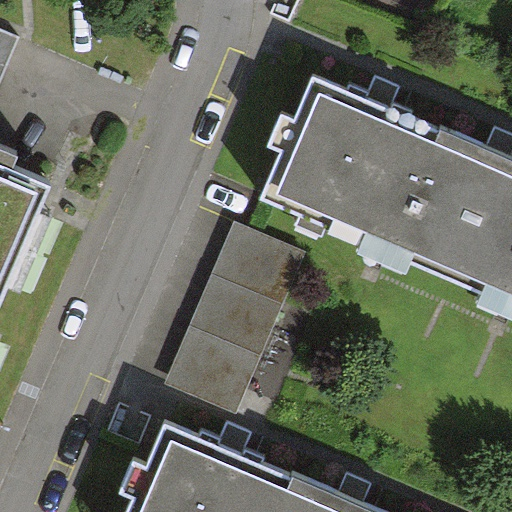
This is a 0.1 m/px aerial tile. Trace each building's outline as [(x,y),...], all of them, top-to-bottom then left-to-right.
[(0,86),(16,51),(0,44),(0,86)] [(511,157),(300,68),(246,197),(511,308),(511,157)] [(0,299),(49,182),(0,163),(0,299)] [(227,225),(163,384),(230,411),(295,253),(227,225)] [(126,511),(270,511),(287,473),(166,421),(126,511)] [(270,511),(378,511),(287,473),(270,511)]
